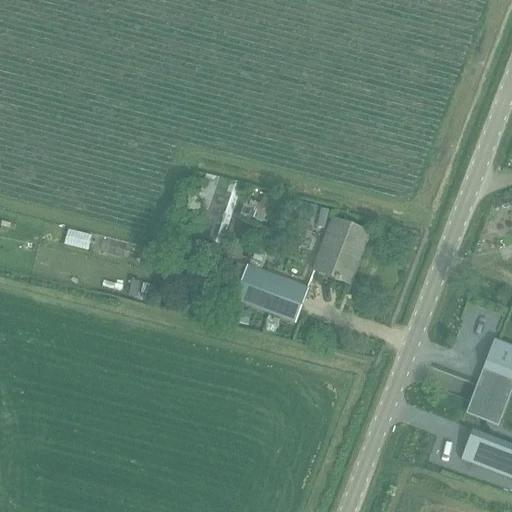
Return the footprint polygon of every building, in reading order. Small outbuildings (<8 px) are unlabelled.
[(220,258),(239,199),(207,189),(199,214),(209,217),(198,251),(220,258)] [(369,234),(334,221),(314,271),(346,284),(356,258),(359,259),(369,234)] [(247,266),(234,300),(293,323),(306,290),(247,266)] [(492,356),(471,416),(482,420),(482,421),(499,428),(500,424),(496,422),(511,379),(511,346),(495,340),(489,355),(492,356)] [(467,447),(461,461),(511,480),(511,446),(477,433),(471,448),(467,447)]
